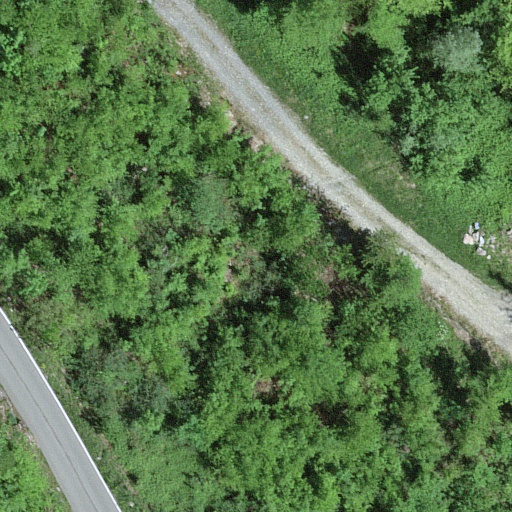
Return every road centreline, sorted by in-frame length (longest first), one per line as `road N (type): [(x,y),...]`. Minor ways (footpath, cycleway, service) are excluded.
road 1 (track): [(511,335),(300,169),(195,23),(165,0)]
road 2 (unclassified): [(102,511),(0,330)]
